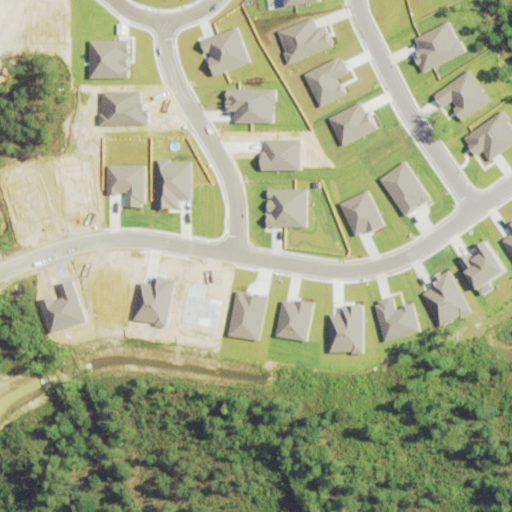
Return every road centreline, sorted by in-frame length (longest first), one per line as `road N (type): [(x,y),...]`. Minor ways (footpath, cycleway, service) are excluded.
road 1 (residential): [(0,273),(78,245),(123,240),(362,271),(409,256),(511,185)]
road 2 (residential): [(166,23),(172,75),(234,190),(235,256)]
road 3 (residential): [(357,0),(415,122),(477,210)]
